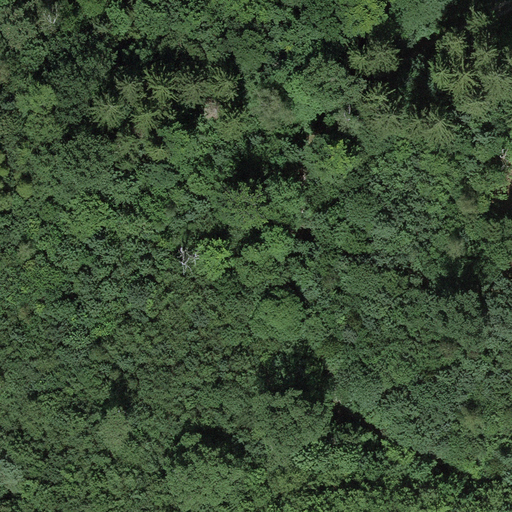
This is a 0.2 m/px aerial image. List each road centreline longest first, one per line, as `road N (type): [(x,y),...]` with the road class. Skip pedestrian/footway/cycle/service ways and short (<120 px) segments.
road 1 (track): [(511,498),(384,440),(329,385),(300,308),(293,234),(311,165),(347,113),(511,3)]
road 2 (track): [(347,113),(138,186)]
